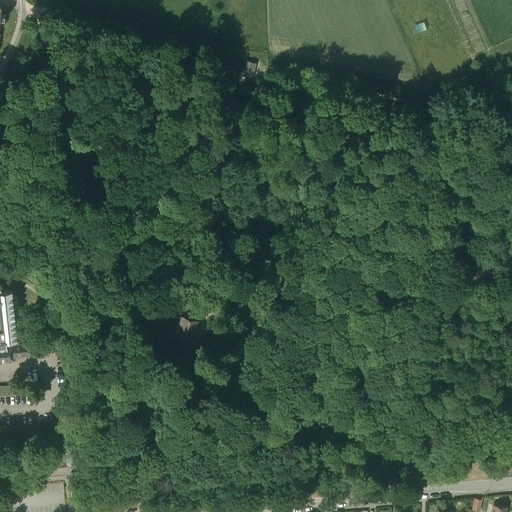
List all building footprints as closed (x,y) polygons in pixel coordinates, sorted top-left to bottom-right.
[(247,61),(245,72),(253,74),(256,63),(247,61)] [(193,114),(186,106),(178,114),(186,121),(193,114)] [(0,361),(11,360),(11,356),(31,354),(30,343),(7,345),(7,342),(17,341),(17,336),(21,335),(19,317),(15,317),(15,313),(19,313),(17,295),(13,295),(12,290),(1,291),(1,287),(0,287),(0,361)] [(195,341),(200,322),(179,316),(174,335),(195,341)] [(18,385),(0,386),(0,396),(19,396),(18,385)] [(479,511),(481,500),(474,498),(472,510),(479,511)]
